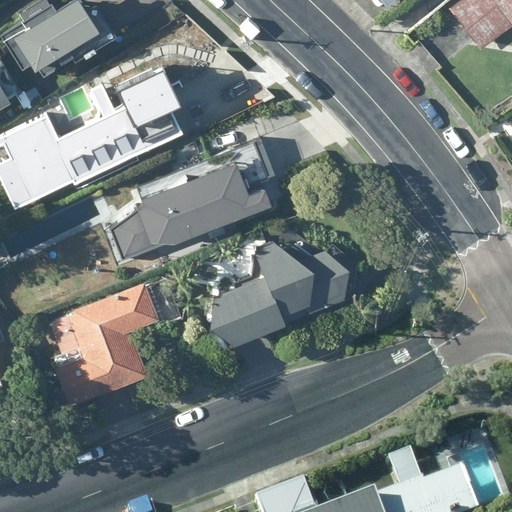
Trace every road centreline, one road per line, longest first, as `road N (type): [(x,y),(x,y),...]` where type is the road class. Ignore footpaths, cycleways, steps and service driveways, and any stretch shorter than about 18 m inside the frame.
road 1 (unclassified): [(40,511),(402,369),(511,302)]
road 2 (tertiary): [(511,289),(385,115),(268,0)]
